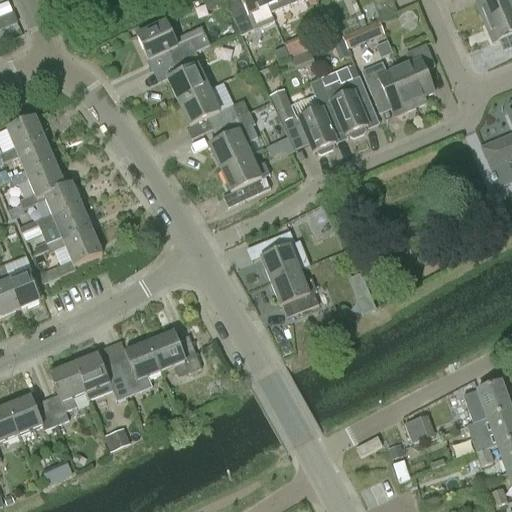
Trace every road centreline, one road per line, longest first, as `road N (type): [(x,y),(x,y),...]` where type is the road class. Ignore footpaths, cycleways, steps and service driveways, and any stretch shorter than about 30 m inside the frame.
road 1 (residential): [(196,259),(465,124),(468,101)]
road 2 (residential): [(196,259),(113,116),(82,78),(47,61)]
road 3 (residential): [(311,459),(196,259)]
road 4 (residential): [(311,459),(511,351)]
road 5 (residential): [(196,259),(0,364)]
